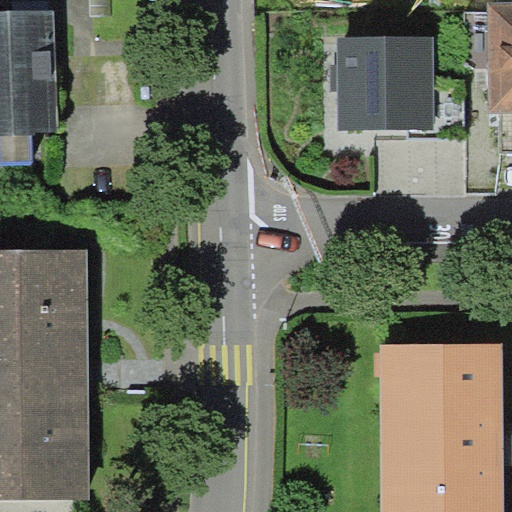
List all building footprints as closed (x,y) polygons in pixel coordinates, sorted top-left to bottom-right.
[(511,8),(493,8),(494,109),(511,108),(511,8)] [(61,20),(0,21),(0,146),(65,144),(61,20)] [(423,122),(422,39),(337,41),(339,124),(423,122)] [(98,257),(0,258),(0,505),(101,504),(98,257)] [(504,511),(503,343),(379,344),(381,511),(504,511)]
